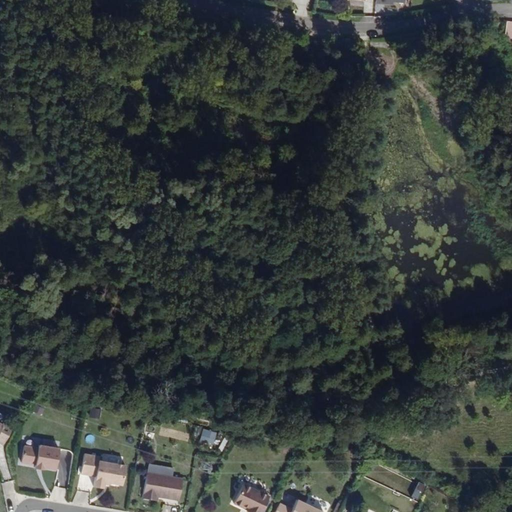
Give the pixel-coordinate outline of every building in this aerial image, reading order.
[(51,404),(42,400),(39,407),(48,410),(51,404)] [(108,405),(96,402),(93,412),(106,415),(108,405)] [(0,444),(3,445),(11,427),(1,424),(0,427),(0,426),(0,444)] [(217,437),(219,429),(206,426),(204,434),(217,437)] [(22,449),(19,466),(32,468),(32,469),(51,472),(55,452),(35,448),(35,452),(22,449)] [(59,485),(69,485),(70,450),(61,450),(59,485)] [(99,487),(100,483),(100,480),(106,481),(106,482),(117,484),(120,464),(94,460),(94,455),(79,453),(76,473),(91,475),(90,486),(99,487)] [(159,493),(176,496),(180,474),(143,468),(139,493),(154,496),(154,492),(159,493)] [(264,511),(272,496),(245,483),(236,502),(249,508),(248,510),(250,511),(264,511)] [(319,511),(320,511),(292,498),(287,508),(275,503),(270,511),(319,511)]
